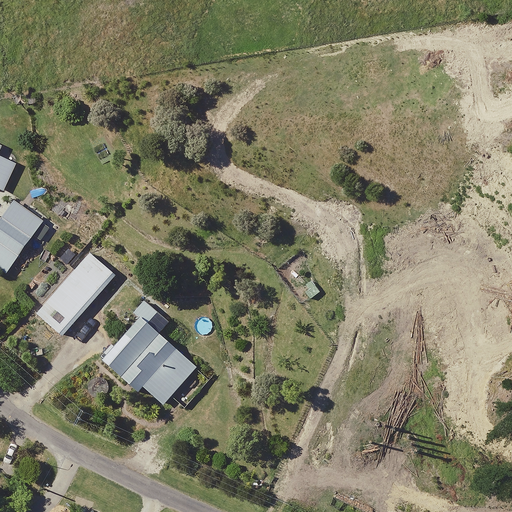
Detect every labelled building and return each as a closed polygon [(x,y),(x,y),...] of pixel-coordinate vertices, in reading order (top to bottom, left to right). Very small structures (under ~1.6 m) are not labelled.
[(0,159),(0,152),(2,148),(0,147),(0,189),(4,191),(15,167),(0,159)] [(42,225),(15,205),(0,226),(0,271),(5,275),(42,225)] [(116,277),(90,254),(37,315),(63,338),(116,277)] [(161,324),(146,310),(102,360),(159,410),(196,368),(154,332),(161,324)] [(11,507),(21,496),(0,475),(0,511),(13,511),(15,510),(11,507)]
